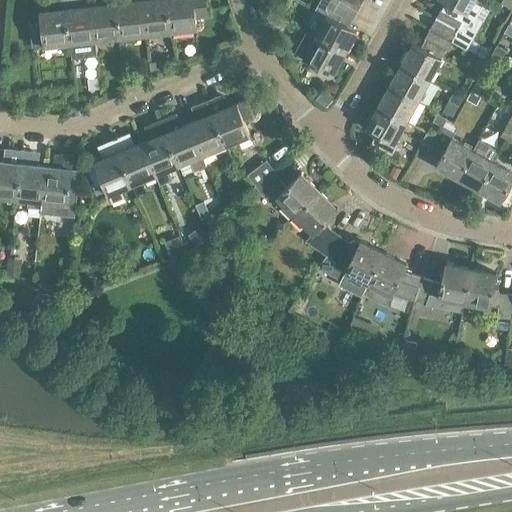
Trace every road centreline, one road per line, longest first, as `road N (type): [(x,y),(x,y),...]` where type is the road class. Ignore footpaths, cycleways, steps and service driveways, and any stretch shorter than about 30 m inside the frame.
road 1 (primary): [(511,448),(305,471),(81,511)]
road 2 (residential): [(0,121),(71,129),(257,52)]
road 3 (residential): [(326,139),(372,186),(420,214),(511,235)]
road 4 (residential): [(326,139),(405,0)]
